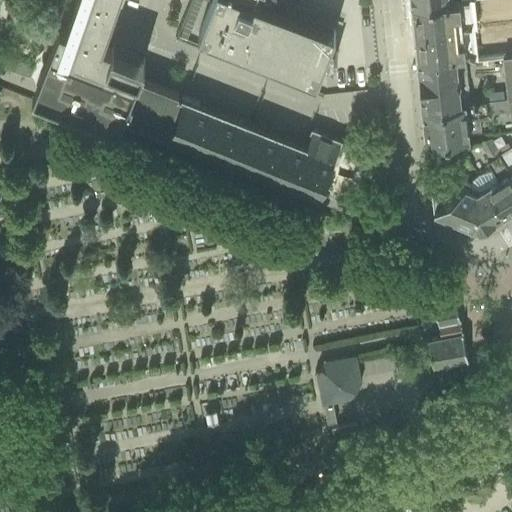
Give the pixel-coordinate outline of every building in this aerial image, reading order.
[(75,0),(66,28),(59,25),(32,95),(117,129),(122,116),(318,194),(340,140),(311,129),(305,145),(177,93),(178,90),(138,74),(144,59),(102,42),(116,0),(75,0)] [(210,0),(198,33),(315,80),(323,60),(332,64),(337,54),(327,50),(335,31),(270,5),(272,0),(274,1),(276,1),(275,0),(210,0)] [(458,0),(440,0),(411,3),(417,57),(464,51),(461,28),(458,0)] [(501,0),(458,0),(461,28),(505,22),(501,0)] [(511,0),(501,0),(505,22),(511,21),(511,0)] [(465,51),(417,57),(422,106),(471,101),(468,78),(461,79),(460,76),(467,75),(465,51)] [(511,52),(503,54),(508,97),(511,96),(511,52)] [(471,101),(422,106),(426,141),(469,136),(475,135),(475,130),(481,129),(479,118),(489,117),(493,111),(508,110),(510,129),(511,129),(511,96),(508,97),(471,101)] [(479,139),(478,139),(490,160),(501,153),(492,139),(479,139)] [(511,152),(509,148),(501,153),(511,171),(511,152)] [(485,172),(479,174),(488,187),(489,189),(504,213),(511,208),(511,171),(502,154),(501,153),(490,160),(485,163),(490,171),(485,172)] [(468,191),(431,191),(433,211),(440,213),(454,219),(456,220),(458,220),(472,226),(478,229),(483,226),(494,220),(503,214),(504,213),(489,189),(488,187),(479,174),(478,174),(473,179),(470,185),(468,191)] [(456,297),(434,301),(439,325),(462,320),(461,318),(460,318),(456,297)] [(460,320),(439,325),(441,335),(462,331),(460,320)] [(433,360),(434,365),(469,358),(464,334),(465,334),(464,330),(462,331),(441,335),(428,338),(419,340),(420,341),(424,362),(433,360)] [(322,360),(314,371),(315,371),(316,371),(316,373),(322,403),(323,403),(324,407),(327,423),(336,421),(332,401),(348,398),(361,380),(356,354),(324,359),(323,358),(322,360)] [(442,372),(430,375),(433,389),(445,386),(442,372)] [(331,427),(333,438),(328,439),(333,467),(361,449),(356,422),(331,427)]
